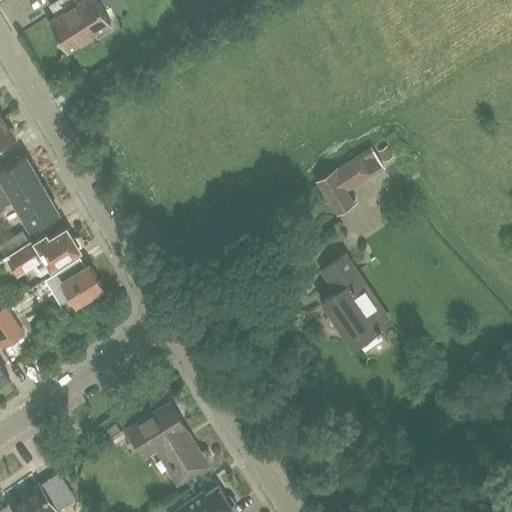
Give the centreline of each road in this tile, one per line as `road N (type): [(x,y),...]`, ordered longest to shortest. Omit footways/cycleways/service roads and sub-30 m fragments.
road 1 (unclassified): [(166,322),(0,40)]
road 2 (unclassified): [(290,511),(166,322)]
road 3 (residential): [(0,434),(166,322)]
